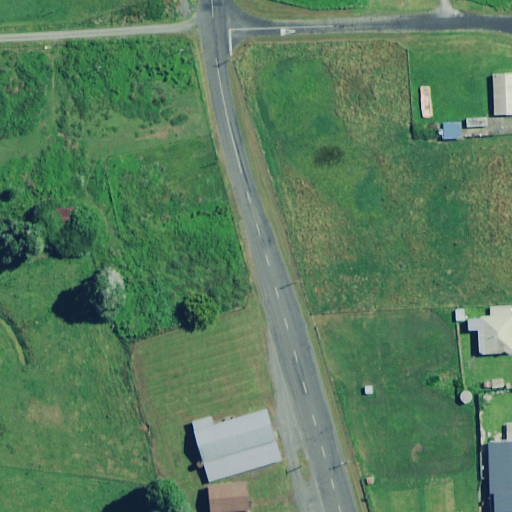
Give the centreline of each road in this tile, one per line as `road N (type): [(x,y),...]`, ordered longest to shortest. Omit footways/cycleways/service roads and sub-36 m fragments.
road 1 (tertiary): [(212,27),(234,147),(337,511)]
road 2 (residential): [(212,27),(511,26)]
road 3 (residential): [(0,34),(212,27)]
